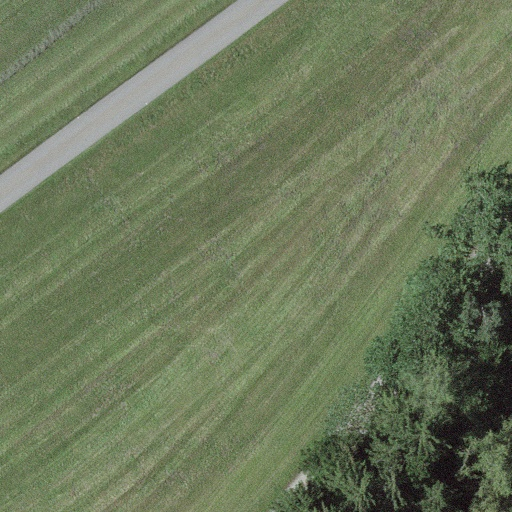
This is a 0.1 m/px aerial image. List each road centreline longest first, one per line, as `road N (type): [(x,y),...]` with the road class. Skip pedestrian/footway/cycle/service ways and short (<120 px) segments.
road 1 (track): [(511,187),(272,511)]
road 2 (unclassified): [(274,0),(0,197)]
